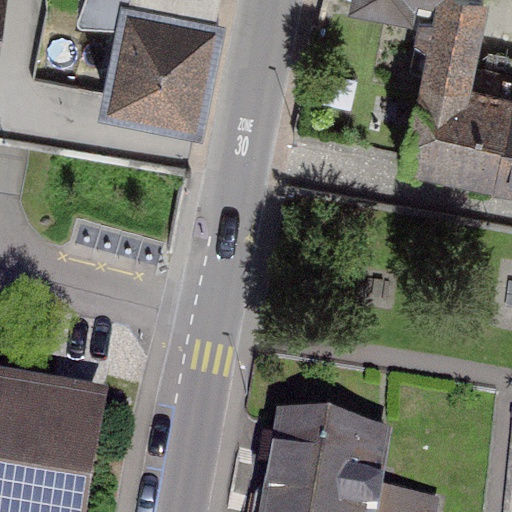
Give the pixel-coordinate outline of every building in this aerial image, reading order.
[(161,0),(125,0),(107,96),(201,114),(222,12),(212,10),(161,0)] [(161,0),(212,10),(214,0),(161,0)] [(357,0),(358,1),(410,13),(412,0),(426,0),(427,2),(443,7),(444,0),(357,0)] [(444,0),(443,7),(441,15),(424,17),(413,68),(428,77),(467,85),(484,0),(444,0)] [(499,177),(511,116),(511,77),(488,71),(484,89),(467,85),(428,77),(411,158),(499,177)] [(511,178),(511,116),(499,177),(511,178)] [(91,511),(111,411),(0,389),(0,511),(91,511)] [(379,452),(276,438),(266,511),(450,511),(453,490),(375,480),(379,452)]
